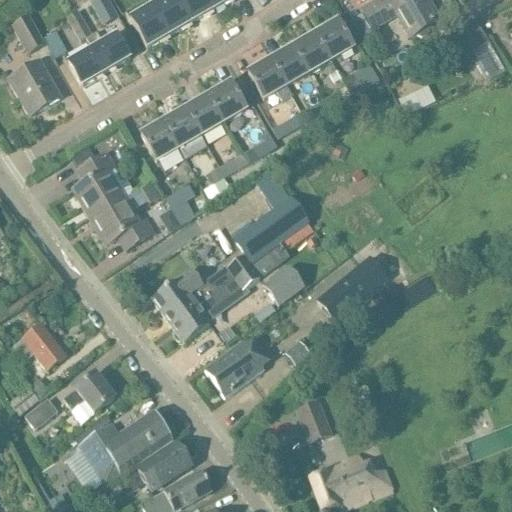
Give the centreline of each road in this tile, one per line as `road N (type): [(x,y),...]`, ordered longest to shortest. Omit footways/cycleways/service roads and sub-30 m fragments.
road 1 (residential): [(258,511),(0,176)]
road 2 (residential): [(0,173),(174,71),(193,74),(250,45),(261,22),(312,0)]
